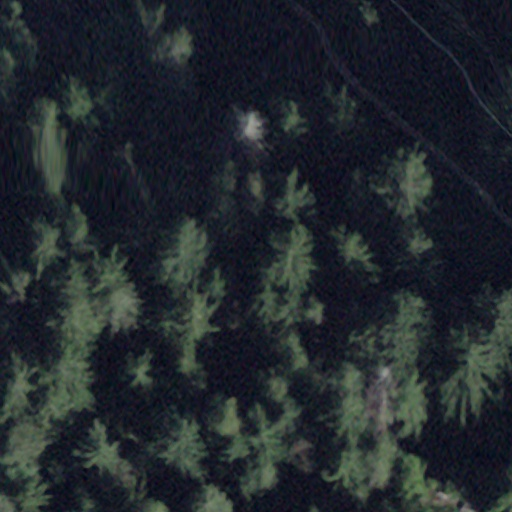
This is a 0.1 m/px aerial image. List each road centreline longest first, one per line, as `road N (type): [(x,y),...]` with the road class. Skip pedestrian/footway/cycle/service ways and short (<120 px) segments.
road 1 (motorway): [(0,220),(215,192),(511,133)]
road 2 (motorway): [(405,0),(186,47),(0,69)]
